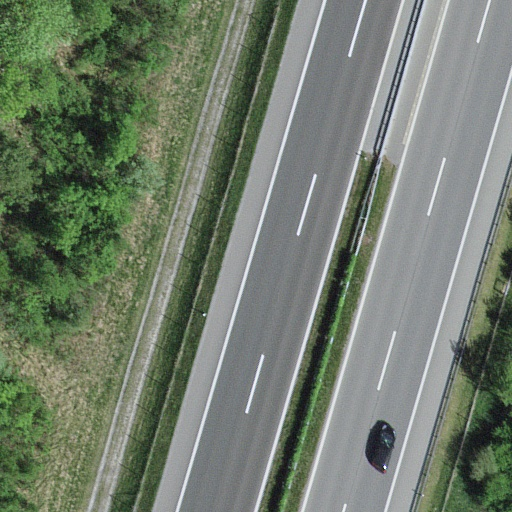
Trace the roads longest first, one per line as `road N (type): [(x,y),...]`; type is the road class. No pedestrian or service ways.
road 1 (motorway): [(374,0),(225,511)]
road 2 (motorway): [(344,511),(490,0)]
road 3 (track): [(94,511),(240,0)]
